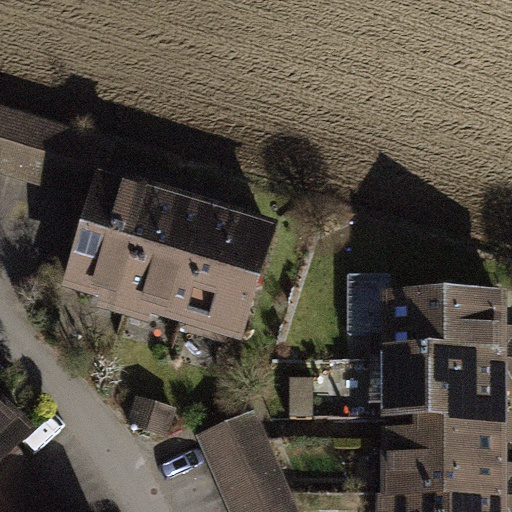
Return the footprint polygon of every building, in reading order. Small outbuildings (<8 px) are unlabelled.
[(110,147),(0,113),(0,180),(91,208),(97,188),(110,147)] [(97,188),(91,208),(77,253),(61,306),(133,329),(239,361),(256,307),(276,242),(97,188)] [(505,313),(377,315),(378,362),(379,407),(380,490),(380,511),(511,511),(511,489),(506,489),(504,394),(511,394),(511,352),(506,352),(505,313)] [(174,419),(139,406),(128,434),(163,447),(174,419)] [(0,485),(22,464),(34,452),(20,438),(0,418),(0,485)] [(290,511),(253,427),(198,451),(225,511),(290,511)] [(56,511),(22,464),(0,485),(0,511),(56,511)]
